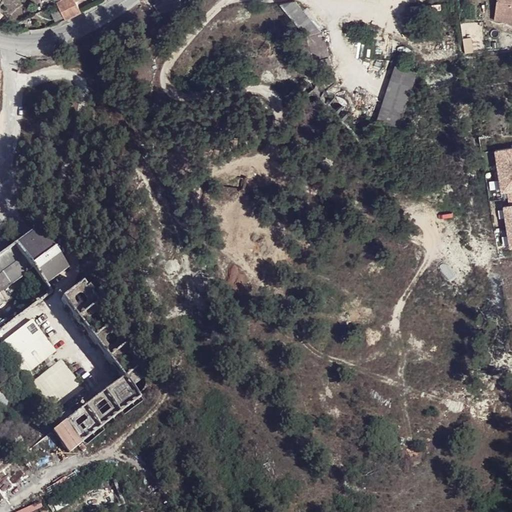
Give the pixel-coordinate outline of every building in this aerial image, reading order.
[(65,18),(81,10),(75,0),(59,0),(56,2),(65,18)] [(75,0),(81,10),(101,0),(75,0)] [(162,16),(183,4),(180,0),(162,0),(155,4),(162,16)] [(511,0),(496,0),(493,19),(511,21),(511,0)] [(295,1),(281,4),(306,36),(319,83),(332,72),(329,57),(326,58),(320,32),(295,1)] [(398,130),(416,72),(396,65),(377,123),(398,130)] [(501,188),(507,187),(510,203),(504,203),(511,245),(511,244),(511,143),(495,146),(501,188)] [(13,238),(46,281),(68,264),(35,221),(13,238)] [(0,347),(20,376),(55,351),(30,316),(0,337),(0,347)] [(68,418),(81,435),(137,393),(122,373),(80,404),(83,407),(68,418)] [(64,449),(78,440),(63,414),(48,423),(64,449)]
